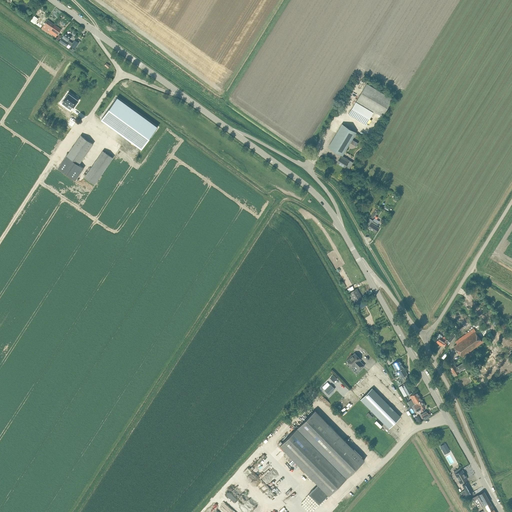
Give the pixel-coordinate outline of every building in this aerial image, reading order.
[(39,13),(37,17),(44,23),(47,19),(39,13)] [(66,24),(69,19),(62,14),(59,19),(66,24)] [(49,32),(54,24),(48,20),(41,28),(48,33),(49,32)] [(56,37),(58,33),(61,29),(54,24),(49,32),(56,37)] [(68,43),(71,45),(73,43),(68,40),(71,37),(65,32),(62,36),(59,41),(67,46),(68,43)] [(382,116),(393,99),(367,83),(356,101),(382,116)] [(64,101),(62,103),(66,106),(68,103),(73,107),(78,100),(68,93),(63,100),(64,100),(64,101)] [(117,97),(101,119),(127,137),(142,148),(158,127),(157,127),(157,128),(116,98),(117,97)] [(348,114),(366,124),(373,112),(356,101),(348,114)] [(342,155),(345,151),(356,133),(342,124),(329,147),(342,155)] [(75,180),(84,168),(79,165),(93,144),(81,135),(58,168),(75,180)] [(94,184),(110,162),(112,158),(103,151),(84,177),(94,184)] [(349,169),(353,163),(341,155),(337,163),(345,167),(346,167),(349,169)] [(375,232),(378,227),(376,226),(378,224),(372,221),(373,220),(370,218),(368,221),(366,224),(369,226),(368,227),(375,232)] [(355,304),(359,302),(363,299),(357,288),(349,293),(355,304)] [(225,307),(230,298),(224,295),(220,304),(225,307)] [(480,339),(477,334),(473,329),(456,342),(457,344),(454,346),(462,357),(486,340),(483,337),(480,339)] [(453,333),(447,340),(451,343),(456,335),(453,333)] [(442,346),(446,339),(444,338),(445,337),(444,336),(443,337),(442,336),(439,334),(438,337),(439,337),(436,342),(442,346)] [(359,370),(364,365),(359,361),(361,359),(355,353),(347,361),(353,367),(355,366),(359,370)] [(496,362),(492,357),(483,364),(486,369),(496,362)] [(402,382),(405,380),(409,378),(399,360),(392,364),(402,382)] [(458,371),(466,366),(464,362),(456,367),(454,365),(449,368),(454,376),(459,373),(458,371)] [(329,394),(334,389),(333,387),(330,384),(330,385),(327,382),(322,387),(325,390),(327,393),(329,394)] [(402,387),(406,395),(412,392),(408,384),(402,387)] [(389,428),(400,417),(397,413),(372,388),(361,399),(385,425),(389,428)] [(414,403),(421,399),(417,392),(410,396),(414,403)] [(421,399),(414,403),(412,405),(415,412),(421,409),(422,412),(424,410),(423,407),(425,406),(422,399),(421,399)] [(347,478),(364,460),(315,410),(297,428),(347,478)] [(329,495),(347,478),(297,428),(279,445),(318,484),(308,494),(319,504),(328,495),(329,495)] [(390,441),(393,438),(385,430),(382,433),(390,441)] [(460,483),(463,481),(467,479),(462,470),(461,470),(460,468),(454,472),(460,483)] [(472,490),(477,488),(473,478),(468,480),(472,490)] [(463,497),(469,494),(473,492),(468,482),(463,485),(466,491),(461,494),(463,497)] [(480,511),(486,511),(494,508),(490,502),(484,491),(473,498),(478,507),(481,506),(484,510),(480,511)]
